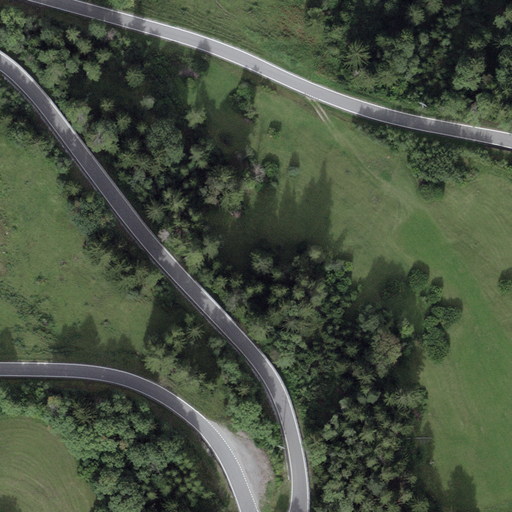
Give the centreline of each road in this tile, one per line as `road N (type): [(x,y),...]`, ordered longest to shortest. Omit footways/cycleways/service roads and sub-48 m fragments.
road 1 (tertiary): [(0,61),(263,366),(295,447),(297,511)]
road 2 (tertiary): [(511,141),(343,103),(179,35),(50,0)]
road 3 (tertiary): [(250,511),(209,432),(163,395),(95,373),(0,369)]
road 4 (track): [(307,88),(381,186)]
